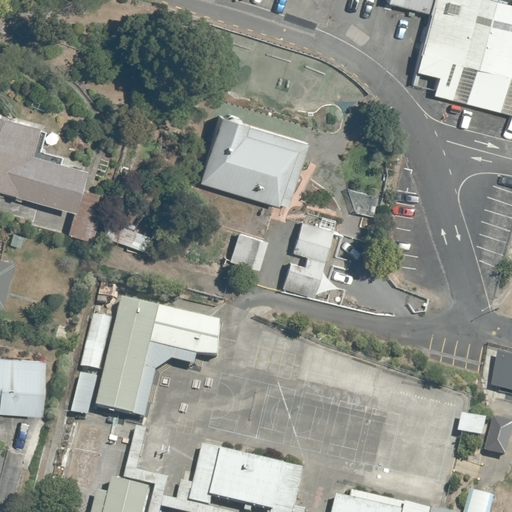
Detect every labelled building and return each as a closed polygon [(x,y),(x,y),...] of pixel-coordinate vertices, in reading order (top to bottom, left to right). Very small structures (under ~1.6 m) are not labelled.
[(511,0),(398,0),(391,29),(511,60),(511,0)] [(287,207),(307,140),(253,125),(255,117),(218,106),(197,180),(287,207)] [(43,122),(0,110),(0,189),(75,210),(69,234),(91,240),(109,172),(93,168),(35,153),(43,122)] [(316,222),(304,218),(295,250),(307,254),(304,265),(291,261),(284,286),(316,295),(338,221),(319,215),(316,222)] [(152,233),(121,223),(115,241),(147,251),(152,233)] [(265,238),(236,232),(230,261),(258,268),(265,238)] [(17,255),(0,250),(0,303),(5,305),(17,255)] [(224,320),(125,294),(95,406),(145,419),(164,348),(213,361),(224,320)] [(113,320),(96,315),(82,367),(99,372),(113,320)] [(511,358),(500,355),(492,386),(511,390),(511,358)] [(48,358),(0,356),(0,403),(1,404),(1,410),(47,412),(48,358)] [(97,378),(80,373),(69,415),(86,419),(97,378)] [(511,434),(511,416),(495,412),(486,446),(508,451),(511,434)] [(102,439),(76,432),(61,488),(86,495),(102,439)] [(70,447),(52,442),(46,465),(65,469),(70,447)] [(293,511),(304,472),(202,444),(188,493),(257,511),(293,511)] [(147,511),(152,493),(108,481),(99,511),(147,511)] [(430,511),(339,487),(332,511),(430,511)]
